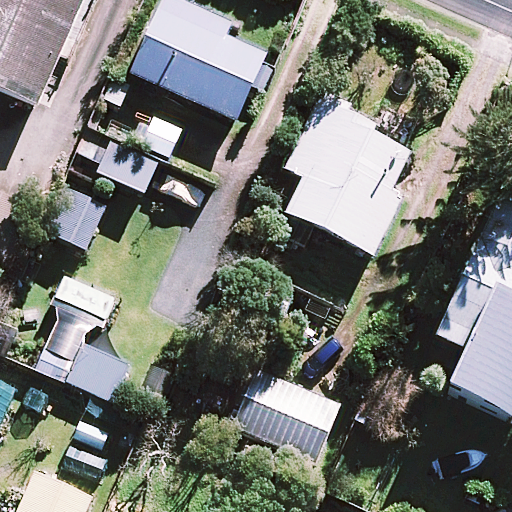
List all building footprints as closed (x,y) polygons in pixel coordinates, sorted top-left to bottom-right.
[(0,0),(0,96),(35,112),(85,0),(0,0)] [(235,31),(166,0),(130,80),(235,126),(265,60),(229,44),(235,31)] [(412,146),(320,103),(286,174),(304,182),(286,219),(372,260),(400,202),(389,196),(412,146)] [(158,167),(112,145),(97,176),(144,198),(158,167)] [(105,212),(73,197),(54,239),(85,253),(105,212)] [(511,212),(498,207),(435,344),(465,358),(447,396),(511,426),(511,212)] [(46,315),(59,322),(36,373),(106,406),(125,365),(84,346),(89,335),(101,340),(119,301),(65,276),(46,315)] [(328,406),(256,377),(233,431),(305,461),(328,406)] [(0,433),(20,389),(0,379),(0,433)] [(80,425),(73,441),(102,454),(109,437),(80,425)] [(109,465),(70,449),(62,469),(100,485),(109,465)] [(87,511),(92,501),(35,475),(18,511),(87,511)]
